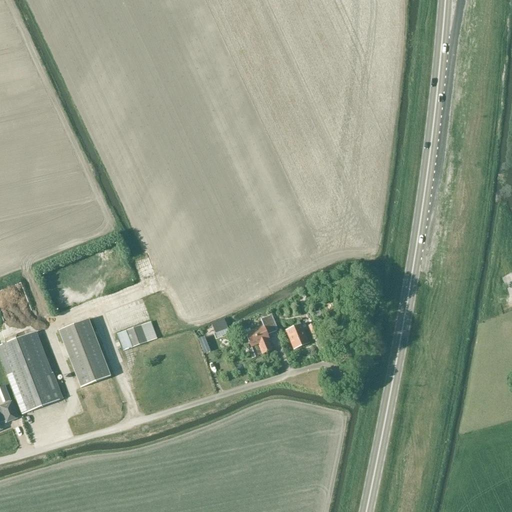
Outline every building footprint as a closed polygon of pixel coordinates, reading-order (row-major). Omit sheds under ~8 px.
[(268,336),(277,332),(270,317),(261,321),(268,336)] [(209,322),(213,335),(226,331),(222,318),(209,322)] [(91,322),(103,357),(112,355),(99,319),(91,322)] [(91,321),(61,332),(81,390),(111,379),(91,321)] [(123,352),(157,340),(151,323),(117,335),(123,352)] [(313,341),(320,338),(315,325),(307,328),(313,341)] [(294,351),(309,345),(301,326),(286,332),(294,351)] [(269,342),(270,341),(263,327),(245,334),(251,349),(259,346),(262,356),(272,352),(269,342)] [(38,332),(0,344),(0,350),(22,414),(63,400),(53,373),(53,374),(38,332)]
